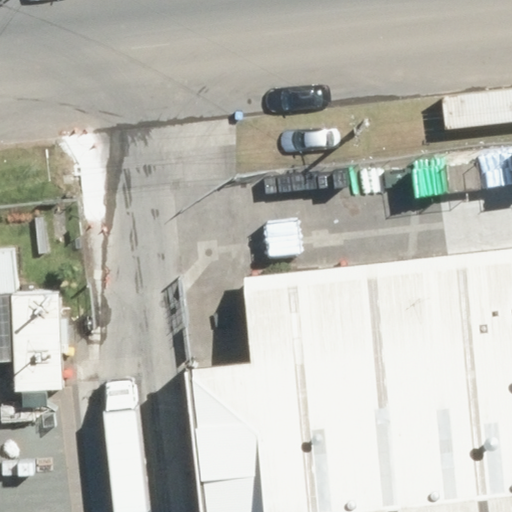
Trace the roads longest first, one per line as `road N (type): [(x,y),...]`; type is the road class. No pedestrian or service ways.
road 1 (unclassified): [(0,60),(511,0)]
road 2 (unknown): [(107,48),(153,511)]
